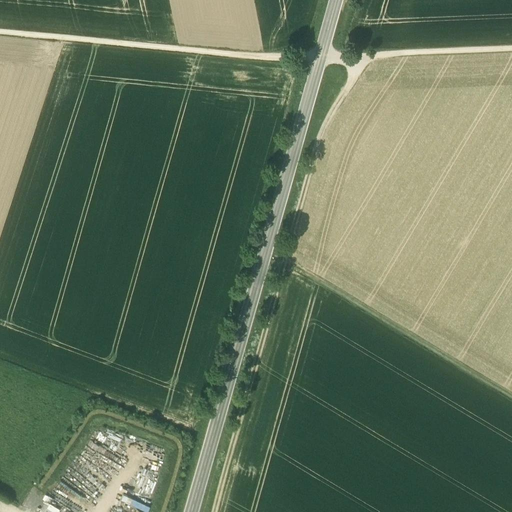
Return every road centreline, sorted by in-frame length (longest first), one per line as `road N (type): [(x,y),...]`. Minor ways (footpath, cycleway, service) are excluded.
road 1 (secondary): [(193,511),(334,0)]
road 2 (track): [(0,33),(260,56),(511,54)]
road 3 (track): [(213,511),(319,130),(352,79),(356,56)]
road 4 (track): [(284,258),(511,401)]
